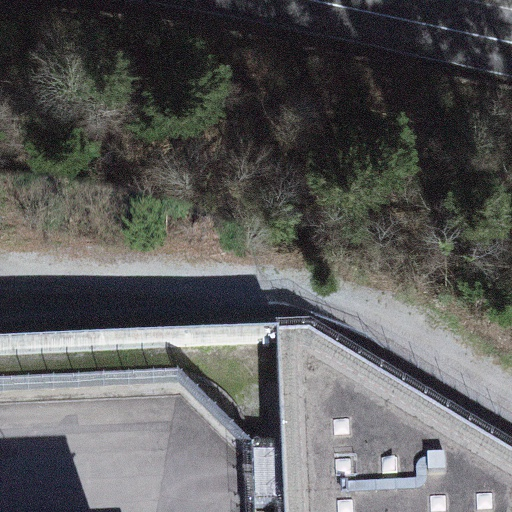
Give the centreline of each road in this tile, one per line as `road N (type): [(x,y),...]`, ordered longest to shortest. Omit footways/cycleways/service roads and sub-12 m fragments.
road 1 (track): [(0,272),(162,272),(341,292),(511,398)]
road 2 (tertiary): [(310,0),(511,42)]
